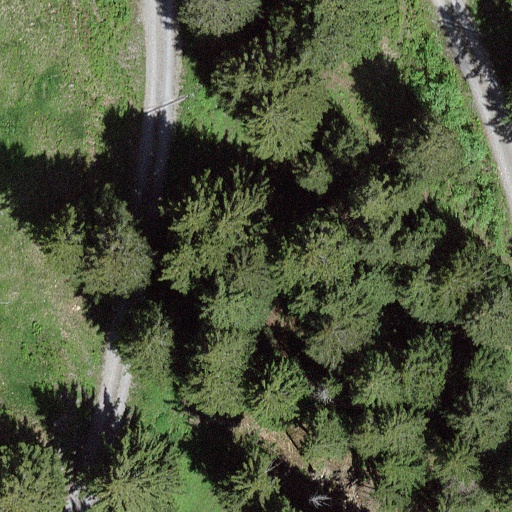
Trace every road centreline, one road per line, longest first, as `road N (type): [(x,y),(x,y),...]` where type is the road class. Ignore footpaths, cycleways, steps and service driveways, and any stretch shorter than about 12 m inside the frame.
road 1 (track): [(164,0),(159,118),(120,353),(79,511)]
road 2 (track): [(511,183),(443,0)]
